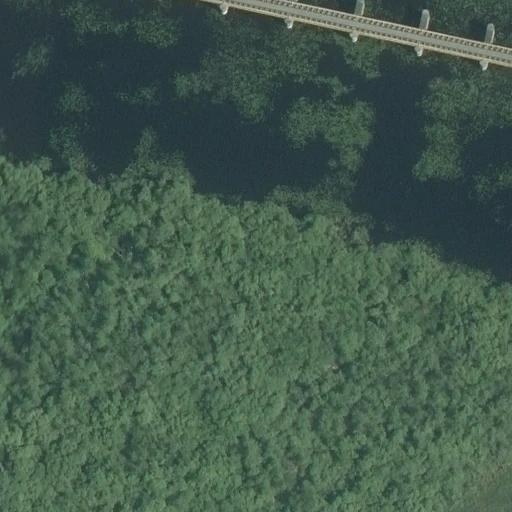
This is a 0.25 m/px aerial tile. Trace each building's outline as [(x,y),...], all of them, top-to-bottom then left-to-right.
[(220,17),(221,18),(224,18),(225,16),(228,0),(221,0),(219,12),(219,15),(220,17)] [(285,31),(287,32),(289,32),(290,30),(297,0),(290,0),(285,26),(285,29),(285,31)] [(349,45),(351,46),(353,46),(354,44),(363,6),(363,3),(361,2),(359,2),(357,4),(349,40),(349,43),(349,45)] [(415,60),(417,61),(419,61),(420,59),(429,21),(429,18),(427,16),(424,17),(423,19),(415,55),(414,57),(415,60)] [(480,72),(481,73),(484,72),(485,71),(494,33),(493,30),(492,28),(489,28),(487,31),(479,67),(479,69),(480,72)]
